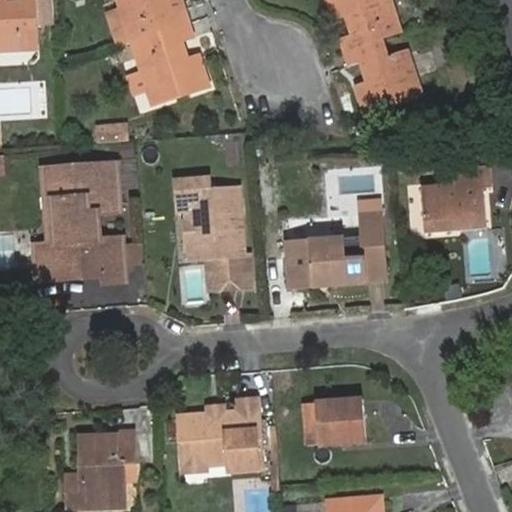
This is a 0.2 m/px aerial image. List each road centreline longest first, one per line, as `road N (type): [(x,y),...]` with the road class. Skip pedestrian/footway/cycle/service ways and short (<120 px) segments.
road 1 (residential): [(177,355),(421,334),(492,511)]
road 2 (residential): [(177,355),(144,319),(89,320),(71,354),(90,389),(142,390)]
